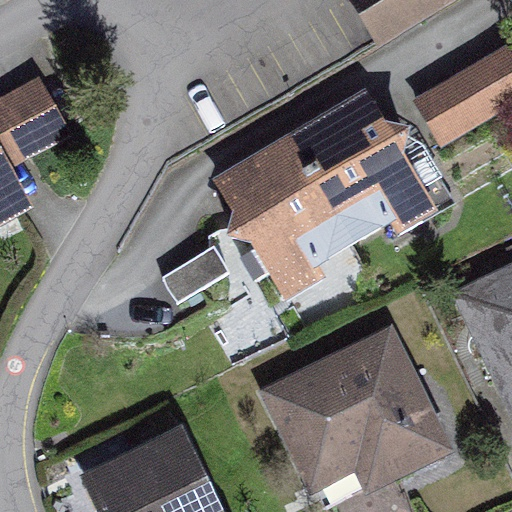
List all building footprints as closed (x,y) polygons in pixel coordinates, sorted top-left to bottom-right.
[(458,0),(355,0),(383,46),(458,0)] [(511,104),(511,64),(508,56),(420,108),(442,146),(511,104)] [(368,107),(294,150),(352,249),(390,228),(386,220),(415,206),(396,171),(404,137),(382,133),(368,107)] [(314,272),(352,249),(294,150),(222,192),(236,217),(233,240),(269,255),(285,281),(310,267),(314,272)] [(0,205),(14,198),(0,173),(0,205)] [(231,277),(215,251),(163,281),(178,307),(231,277)] [(511,277),(462,301),(511,408),(511,277)] [(388,343),(271,400),(326,511),(443,454),(388,343)] [(90,485),(103,511),(213,511),(179,442),(90,485)]
